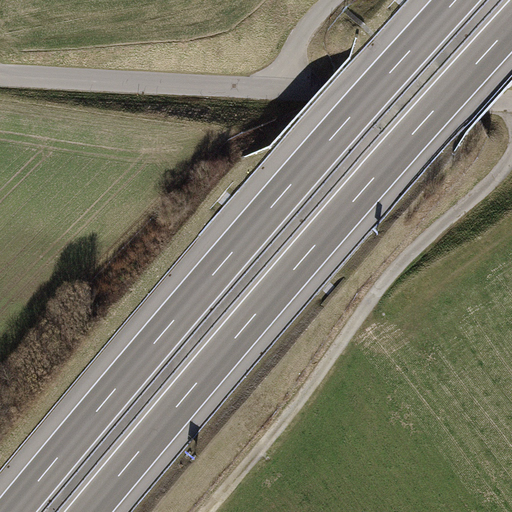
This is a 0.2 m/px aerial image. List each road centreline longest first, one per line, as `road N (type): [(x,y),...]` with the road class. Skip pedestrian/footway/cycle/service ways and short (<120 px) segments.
road 1 (motorway): [(457,0),(13,511)]
road 2 (motorway): [(89,511),(511,27)]
road 3 (residential): [(511,101),(0,78)]
road 4 (track): [(209,511),(391,279),(511,160)]
